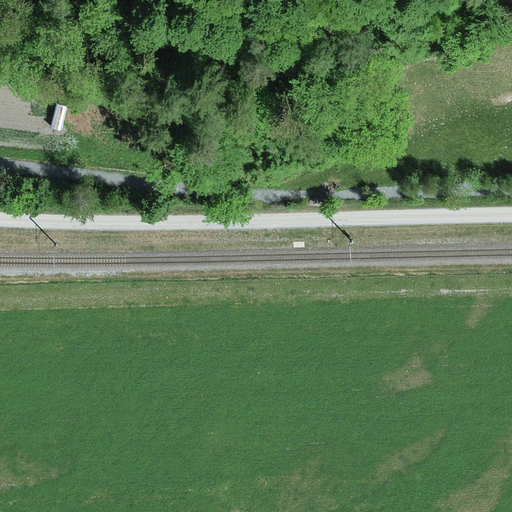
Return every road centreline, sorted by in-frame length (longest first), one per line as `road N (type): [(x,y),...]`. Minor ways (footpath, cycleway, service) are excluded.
road 1 (track): [(511,216),(204,225),(0,220)]
road 2 (track): [(314,0),(213,12),(176,0)]
